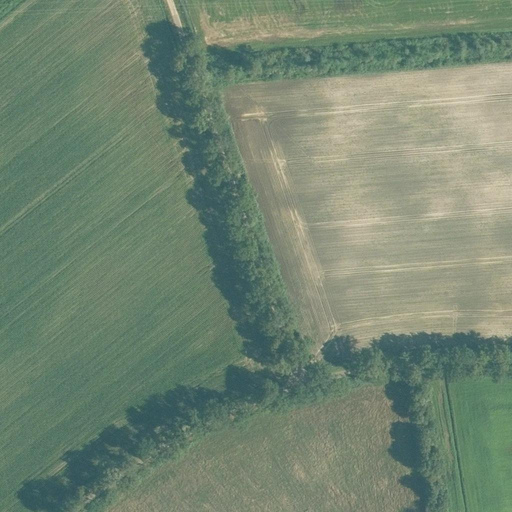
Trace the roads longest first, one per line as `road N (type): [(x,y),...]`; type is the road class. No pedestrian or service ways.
road 1 (unclassified): [(71,511),(151,454),(301,380),(379,365),(511,360)]
road 2 (track): [(169,0),(301,380)]
